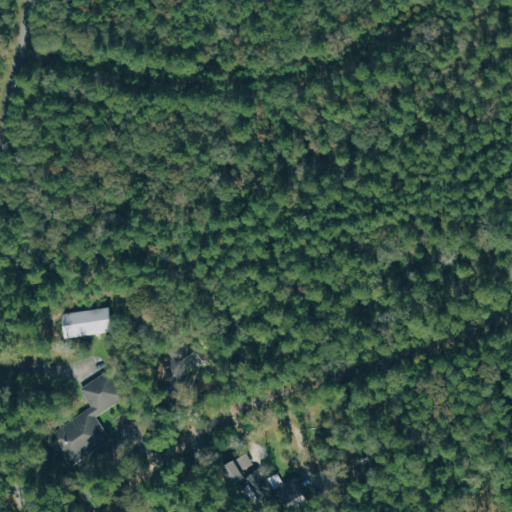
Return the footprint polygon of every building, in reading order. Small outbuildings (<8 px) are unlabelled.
[(109,305),(113,329),(67,336),(63,312),(109,305)] [(196,339),(210,360),(202,366),(198,359),(189,366),(185,384),(167,380),(172,355),(169,351),(187,339),(189,344),(196,339)] [(94,415),(107,437),(65,463),(57,450),(51,454),(41,438),(93,406),(81,387),(111,369),(127,395),(94,415)] [(247,454),(222,467),(231,483),(245,475),(241,468),(251,462),(247,454)] [(256,499),(263,495),(265,500),(276,494),(260,465),(253,468),(255,472),(245,477),(256,499)] [(295,477),(302,494),(282,503),(274,486),(295,477)]
